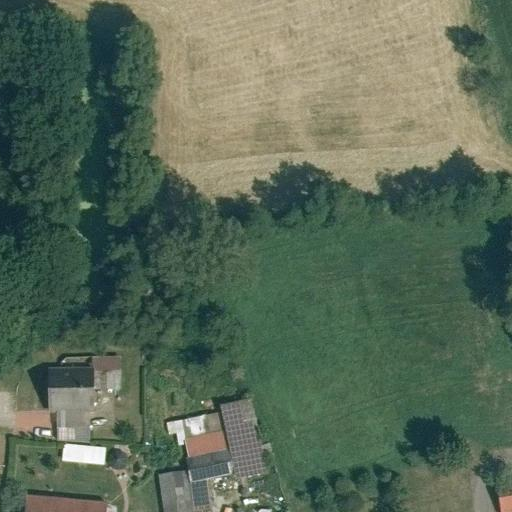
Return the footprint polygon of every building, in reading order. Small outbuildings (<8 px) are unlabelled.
[(91,355),(91,366),(92,390),(121,389),(120,355),(91,355)] [(91,366),(42,367),(43,413),(50,413),(51,440),(85,439),(84,408),(92,408),(92,390),(91,366)] [(222,411),(175,421),(180,445),(185,443),(188,469),(191,511),(193,511),(212,511),(211,477),(236,473),(237,477),(269,470),(253,399),(221,406),(222,411)] [(110,447),(79,443),(76,460),(104,464),(104,482),(116,481),(116,461),(108,461),(110,447)] [(191,511),(188,469),(159,471),(163,511),(191,511)] [(511,511),(511,477),(492,480),(496,511),(511,511)] [(103,511),(104,499),(25,495),(23,511),(103,511)]
